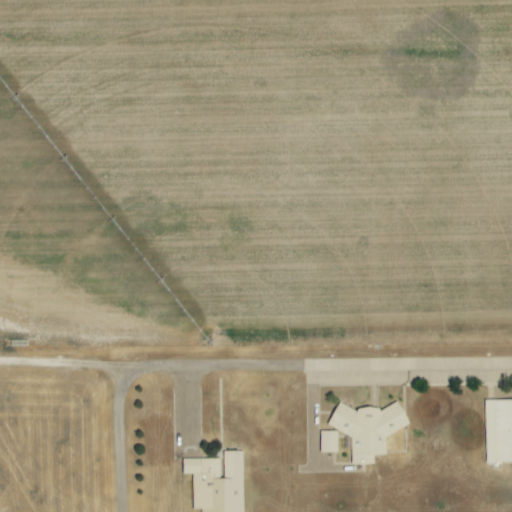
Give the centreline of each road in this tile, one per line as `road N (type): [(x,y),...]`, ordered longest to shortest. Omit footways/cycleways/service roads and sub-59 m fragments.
road 1 (residential): [(511,364),(128,367)]
road 2 (residential): [(128,367),(128,511)]
road 3 (residential): [(128,367),(0,364)]
